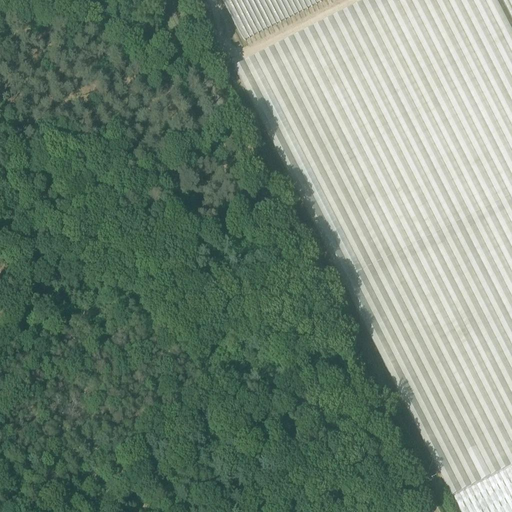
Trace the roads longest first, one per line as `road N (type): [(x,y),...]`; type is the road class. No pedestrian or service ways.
road 1 (track): [(214,0),(227,65),(286,207),(427,469)]
road 2 (track): [(0,350),(286,207)]
